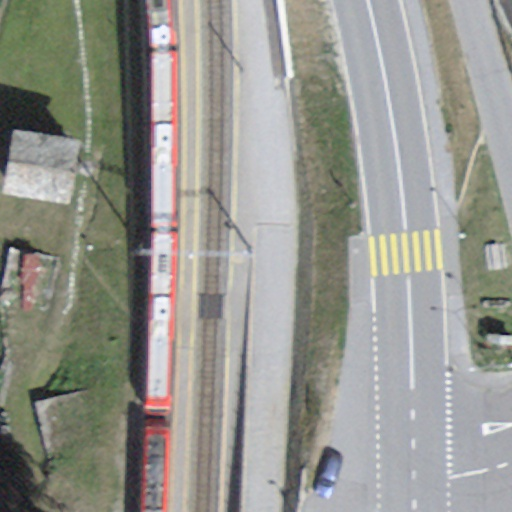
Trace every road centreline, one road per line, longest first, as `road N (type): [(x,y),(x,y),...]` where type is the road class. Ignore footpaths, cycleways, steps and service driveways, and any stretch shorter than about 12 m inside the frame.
road 1 (secondary): [(366,0),(400,190),(413,485)]
road 2 (unclassified): [(470,0),(511,125)]
